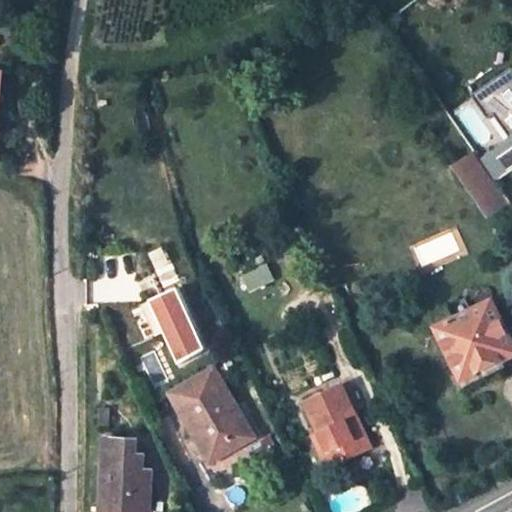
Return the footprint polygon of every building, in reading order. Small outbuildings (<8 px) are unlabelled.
[(498,113),(511,133),(511,70),(511,69),(476,93),(493,117),(498,113)] [(511,136),(481,159),(495,180),(511,167),(511,136)] [(474,156),(457,167),(490,217),(507,205),(474,156)] [(270,265),(243,276),(249,292),(276,281),(270,265)] [(209,347),(180,287),(152,300),(181,361),(209,347)] [(498,360),(510,354),(511,352),(511,344),(486,298),(456,315),(460,320),(438,333),(462,376),(495,357),(498,360)] [(495,357),(462,376),(454,380),(462,396),(511,367),(511,358),(510,354),(498,360),(495,357)] [(177,391),(171,394),(195,436),(201,433),(216,459),(253,437),(214,369),(207,373),(177,391)] [(340,384),(304,400),(333,468),(370,451),(340,384)] [(201,433),(195,436),(210,462),(216,459),(201,433)] [(138,438),(106,437),(103,511),(129,511),(149,511),(152,472),(144,472),(145,453),(137,453),(138,438)]
